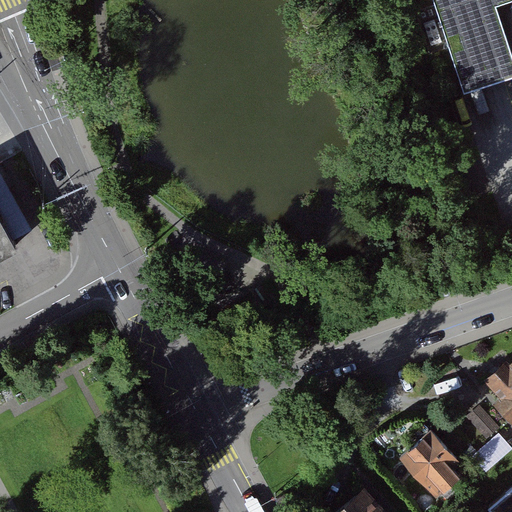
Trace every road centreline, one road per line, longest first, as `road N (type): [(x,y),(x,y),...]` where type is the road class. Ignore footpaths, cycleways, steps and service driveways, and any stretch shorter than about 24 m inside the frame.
road 1 (residential): [(199,417),(511,303)]
road 2 (tertiary): [(0,33),(118,270)]
road 3 (tertiary): [(118,270),(199,417)]
road 4 (residential): [(118,270),(0,332)]
